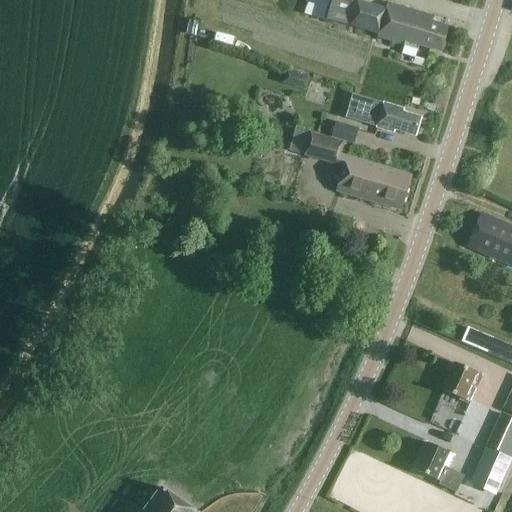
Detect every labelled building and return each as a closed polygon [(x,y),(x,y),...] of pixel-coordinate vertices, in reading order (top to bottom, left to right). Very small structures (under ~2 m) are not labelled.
[(330,8),(331,0),(305,0),(305,1),(330,8)] [(354,0),(331,0),(330,8),(327,17),(380,33),(379,36),(420,48),(421,44),(441,49),(448,27),(430,22),(432,16),(389,3),(387,10),(354,0)] [(294,86),(305,89),(309,76),(298,73),(294,86)] [(384,102),(352,93),(346,117),(394,132),(395,128),(417,135),(422,119),(404,113),(405,111),(384,104),(384,102)] [(341,123),(336,122),(333,133),(331,139),(354,145),(358,132),(359,128),(341,123)] [(288,150),(304,155),(311,133),(295,128),(288,150)] [(343,143),(311,133),(304,155),(344,168),(337,190),(377,202),(378,199),(401,206),(410,178),(339,156),(343,143)] [(511,225),(481,212),(466,247),(511,266),(511,225)] [(480,376),(455,364),(442,389),(467,402),(480,376)] [(511,369),(502,365),(494,382),(511,389),(511,369)] [(511,458),(511,455),(511,431),(498,425),(496,424),(486,446),(511,458)] [(440,482),(439,484),(455,492),(463,476),(447,468),(454,455),(427,443),(414,470),(440,482)] [(511,459),(497,452),(486,447),(469,483),(495,495),(511,459)] [(198,511),(164,487),(147,511),(125,495),(112,511),(198,511)]
